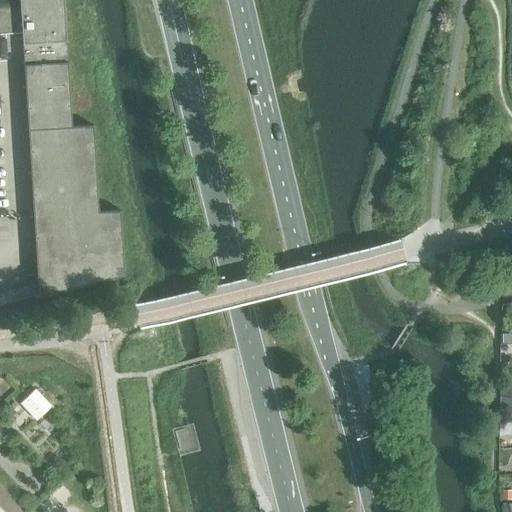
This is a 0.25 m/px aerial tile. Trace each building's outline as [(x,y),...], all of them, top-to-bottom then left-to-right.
[(0,34),(22,33),(38,297),(124,276),(120,211),(98,212),(93,126),(71,127),(63,0),(19,0),(20,8),(0,8),(0,34)] [(502,343),(511,343),(511,334),(502,335),(502,343)] [(503,357),(501,363),(505,367),(511,366),(511,363),(511,358),(509,355),(503,357)] [(499,385),(499,396),(509,396),(509,385),(499,385)] [(34,388),(19,403),(37,421),(52,406),(34,388)] [(511,397),(499,397),(499,409),(511,409),(511,397)] [(13,402),(2,412),(12,422),(22,412),(13,402)] [(498,423),(498,434),(508,434),(509,424),(498,423)] [(501,490),(501,499),(511,500),(511,491),(501,490)] [(511,511),(511,502),(505,502),(501,504),(503,511),(511,511)]
